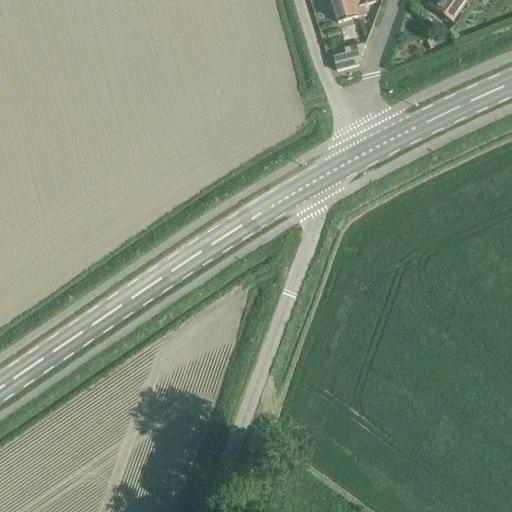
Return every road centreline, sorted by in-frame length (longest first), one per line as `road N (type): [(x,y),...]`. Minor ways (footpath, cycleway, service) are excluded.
road 1 (secondary): [(0,390),(306,187)]
road 2 (unclassified): [(306,187),(317,216),(208,511)]
road 3 (secondary): [(365,152),(511,84)]
road 4 (unclassified): [(351,117),(314,57),(299,0)]
road 5 (residential): [(351,117),(397,0)]
